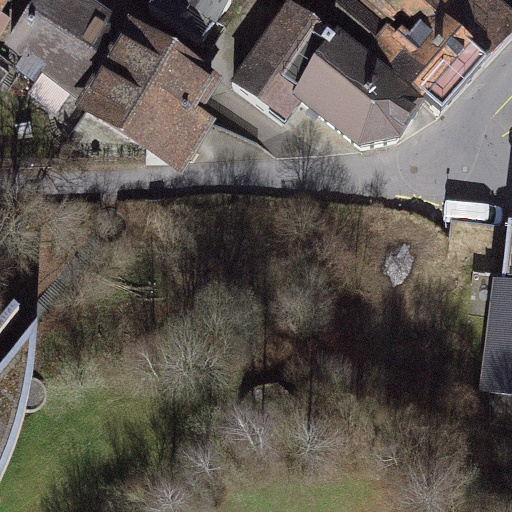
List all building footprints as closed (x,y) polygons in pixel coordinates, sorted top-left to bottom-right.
[(0,0),(0,48),(31,0),(0,0)] [(218,54),(229,33),(241,39),(262,0),(166,0),(177,6),(166,27),(218,54)] [(511,70),(511,19),(486,0),(367,0),(363,6),(489,101),(511,70)] [(63,4),(20,67),(82,109),(125,46),(63,4)] [(451,120),(314,25),(257,103),(309,143),(325,125),(389,168),(423,160),(451,120)] [(201,188),(249,110),(152,51),(105,129),(201,188)] [(511,255),(494,402),(511,404),(511,255)] [(0,505),(10,486),(21,466),(32,440),(38,416),(45,391),(47,362),(48,330),(0,381),(0,505)]
